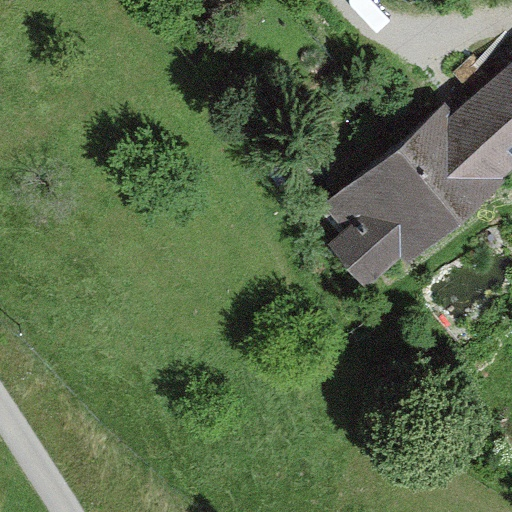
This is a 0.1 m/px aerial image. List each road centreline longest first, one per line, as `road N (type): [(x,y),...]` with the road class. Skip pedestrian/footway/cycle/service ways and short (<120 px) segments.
road 1 (track): [(511,31),(424,51),(340,0)]
road 2 (unclassified): [(0,402),(67,511)]
